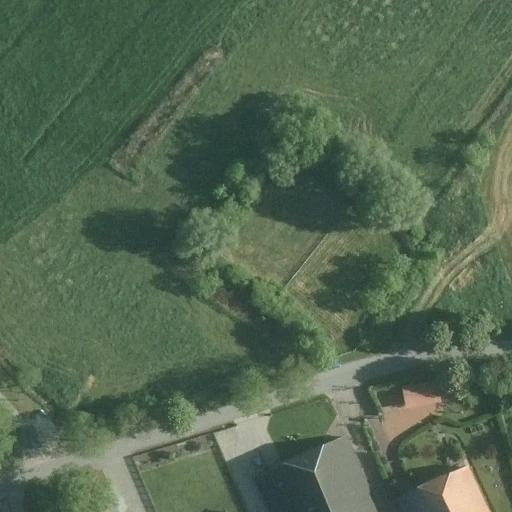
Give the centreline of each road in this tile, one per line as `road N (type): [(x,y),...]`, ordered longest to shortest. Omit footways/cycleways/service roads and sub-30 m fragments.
road 1 (residential): [(339,380),(0,484)]
road 2 (residential): [(511,354),(425,359),(339,380)]
road 3 (residential): [(339,380),(389,511)]
